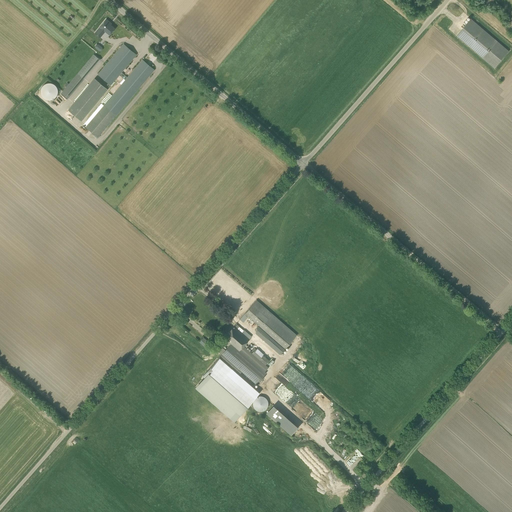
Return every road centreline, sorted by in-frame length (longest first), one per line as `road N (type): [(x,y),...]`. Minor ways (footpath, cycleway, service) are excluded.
road 1 (unclassified): [(0,507),(303,164)]
road 2 (track): [(500,332),(303,164)]
road 3 (unclassified): [(303,164),(109,0)]
road 4 (track): [(343,511),(500,332)]
road 5 (unclassified): [(303,164),(448,0)]
